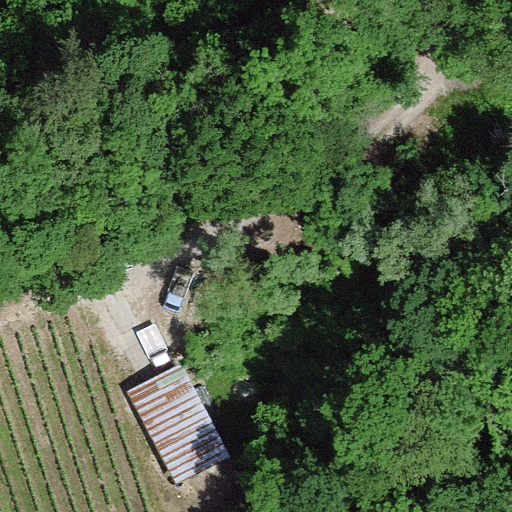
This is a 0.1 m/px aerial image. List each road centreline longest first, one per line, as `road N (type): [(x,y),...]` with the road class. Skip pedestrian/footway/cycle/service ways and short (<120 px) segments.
road 1 (track): [(441,0),(423,89),(311,186),(0,321)]
road 2 (track): [(396,0),(171,56),(0,116)]
